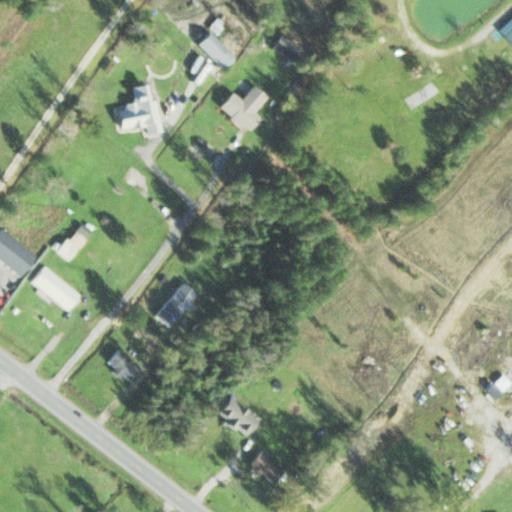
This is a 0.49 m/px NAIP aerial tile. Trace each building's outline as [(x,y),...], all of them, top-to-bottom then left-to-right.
[(511,46),(511,19),(498,33),(511,46)] [(197,45),(222,71),(235,58),(209,33),(197,45)] [(146,127),(147,135),(161,133),(157,101),(149,102),(147,85),(133,87),(134,103),(125,104),(125,111),(117,111),(119,130),(146,127)] [(219,107),(246,134),(261,119),(254,112),(267,99),(254,86),(240,101),(232,94),(219,107)] [(0,263),(18,277),(33,256),(0,231),(0,263)] [(77,249),(67,240),(57,251),(67,260),(77,249)] [(29,283),(65,311),(78,295),(41,267),(29,283)] [(198,297),(183,284),(155,316),(168,328),(186,309),(198,297)] [(140,368),(117,351),(106,366),(129,382),(140,368)] [(270,487),(284,471),(260,451),(246,468),(270,487)]
